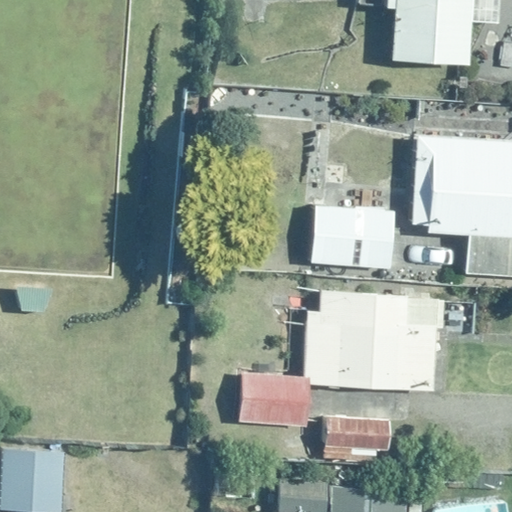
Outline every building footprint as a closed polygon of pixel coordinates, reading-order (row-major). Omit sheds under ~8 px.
[(387,0),(387,8),(398,9),(394,58),(470,64),(473,22),(497,24),(499,0),(387,0)] [(511,143),(417,138),(412,223),(427,224),(427,233),(472,236),(470,272),(511,274),(511,143)] [(392,211),(311,205),(307,261),(388,267),(392,211)] [(51,289),(17,287),(24,311),(41,312),(51,289)] [(309,311),(305,382),(434,390),(438,327),(445,327),(446,301),(322,293),(321,312),(309,311)] [(302,377),(238,374),(236,422),(300,424),(302,377)] [(451,399),(404,398),(403,428),(450,429),(451,399)] [(388,418),(319,415),(317,456),(374,458),(374,450),(387,450),(388,418)] [(61,511),(64,452),(0,449),(0,450),(0,510),(39,511),(61,511)] [(252,476),(211,474),(211,500),(251,501),(252,476)] [(324,511),(326,482),(277,480),(275,511),(324,511)] [(407,511),(409,494),(332,488),(329,511),(407,511)]
